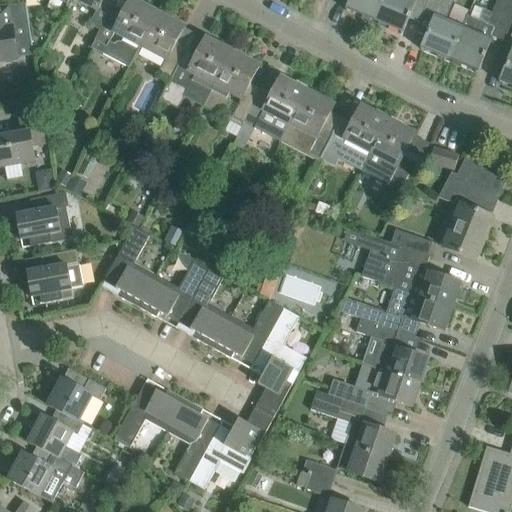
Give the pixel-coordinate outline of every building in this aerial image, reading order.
[(103,0),(76,0),(97,11),(89,26),(100,31),(100,32),(108,17),(109,18),(114,7),(103,1),(103,0)] [(129,68),(140,48),(157,15),(130,0),(118,23),(109,18),(108,17),(100,32),(100,31),(94,42),(91,48),(129,68)] [(348,10),(374,21),(383,0),(350,0),(346,11),(347,12),(348,10)] [(408,20),(419,24),(429,0),(383,0),(374,21),(401,32),(400,34),(402,34),(408,20)] [(429,0),(419,24),(415,33),(426,37),(421,50),(422,51),(423,49),(450,60),(462,31),(442,23),(451,0),(429,0)] [(468,17),(462,31),(450,60),(476,71),(475,73),(477,74),(490,42),(489,42),(491,37),(503,42),(511,21),(511,0),(497,0),(487,25),(468,17)] [(32,46),(26,6),(0,9),(0,64),(17,61),(15,48),(32,46)] [(170,82),(183,56),(172,51),(184,29),(157,15),(140,48),(166,61),(158,76),(170,82)] [(507,63),(499,83),(500,84),(501,82),(511,86),(511,34),(501,60),(507,63)] [(184,98),(203,109),(232,54),(205,40),(194,62),(183,56),(170,82),(160,101),(177,110),(184,98)] [(236,138),(237,136),(258,96),(247,90),(259,68),(232,54),(203,109),(230,123),(225,132),(236,138)] [(264,135),(281,143),(307,93),(280,79),(268,101),(258,96),(237,136),(245,140),(251,128),(255,130),(264,112),(273,117),(264,135)] [(319,163),(320,161),(326,150),(325,150),(333,135),(332,134),(322,129),(334,107),(307,93),(281,143),(319,163)] [(333,168),(338,160),(361,172),(370,155),(387,122),(361,107),(349,130),(338,124),(332,134),(333,135),(325,150),(326,150),(320,161),(333,168)] [(0,167),(15,165),(35,162),(32,147),(46,144),(41,117),(19,121),(21,135),(0,138),(0,167)] [(387,122),(370,155),(361,172),(387,185),(383,193),(395,200),(414,164),(403,158),(414,136),(387,122)] [(459,157),(433,149),(429,164),(454,172),(459,157)] [(460,209),(444,248),(475,261),(492,219),(490,218),(505,183),(465,162),(457,176),(451,174),(438,198),(460,209)] [(54,191),(51,172),(36,174),(39,194),(54,191)] [(71,238),(66,209),(68,208),(66,194),(30,201),(32,214),(25,215),(26,220),(17,222),(20,242),(30,240),(31,248),(69,241),(71,238)] [(121,300),(139,310),(157,278),(134,265),(150,237),(134,228),(104,284),(124,295),(121,300)] [(395,231),(391,244),(427,256),(432,244),(395,231)] [(428,274),(424,273),(430,257),(427,256),(391,244),(375,239),(362,278),(395,289),(452,308),(460,286),(461,286),(461,285),(428,274)] [(83,289),(79,265),(76,251),(40,258),(41,259),(48,258),(50,270),(36,272),(37,278),(27,279),(31,299),(40,297),(42,305),(73,300),(72,291),(83,289)] [(179,290),(157,278),(139,310),(156,319),(159,314),(179,325),(209,270),(194,261),(179,290)] [(280,267),(271,264),(268,273),(277,276),(280,267)] [(196,341),(213,350),(231,319),(208,306),(224,278),(209,270),(179,325),(198,336),(196,341)] [(263,286),(260,296),(269,300),(273,289),(263,286)] [(452,308),(395,289),(387,314),(379,311),(377,315),(364,310),(360,320),(398,332),(402,318),(445,333),(445,331),(444,331),(452,308)] [(253,331),(231,319),(213,350),(231,360),(234,355),(254,366),(284,311),(269,303),(253,331)] [(256,407),(274,418),(306,360),(283,347),(299,319),(284,311),(254,366),(265,372),(258,385),(266,390),(256,407)] [(377,356),(373,368),(419,384),(427,361),(428,362),(429,361),(397,350),(397,351),(391,350),(398,332),(360,320),(356,333),(382,342),(380,346),(375,344),(372,355),(377,356)] [(411,407),(419,384),(373,368),(363,364),(355,388),(333,381),(328,396),(364,409),(370,394),(412,408),(413,407),(411,407)] [(48,407),(56,411),(77,423),(77,422),(88,403),(97,385),(68,370),(63,380),(62,380),(48,407)] [(167,434),(185,402),(168,392),(165,397),(145,386),(114,441),(130,450),(145,422),(167,434)] [(396,436),(382,432),(363,425),(365,421),(361,420),(364,409),(328,396),(317,392),(311,411),(352,425),(345,446),(387,460),(395,437),(396,438),(396,436)] [(185,402),(167,434),(189,446),(174,474),(189,483),(220,427),(200,416),(203,411),(185,402)] [(274,418),(256,407),(246,425),(238,420),(231,434),(220,427),(189,483),(203,491),(219,463),(242,475),(250,461),(244,458),(251,446),(256,449),(274,418)] [(28,444),(36,448),(58,460),(58,459),(72,467),(75,468),(81,456),(65,448),(72,433),(77,436),(83,425),(77,422),(77,423),(56,411),(51,421),(42,417),(28,444)] [(345,446),(336,469),(380,484),(380,483),(379,483),(387,460),(345,446)] [(58,460),(36,448),(31,458),(23,454),(8,481),(38,497),(52,470),(66,478),(72,467),(58,459),(58,460)] [(511,456),(506,455),(487,449),(486,450),(488,450),(476,491),(474,490),(469,508),(483,511),(507,511),(511,496),(511,456)] [(300,474),(332,485),(337,471),(306,461),(302,474),(300,473),(300,474)] [(305,489),(305,490),(328,498),(332,485),(300,474),(296,486),(305,489)] [(362,511),(345,506),(331,501),(327,511),(362,511)] [(34,511),(35,511),(24,503),(16,511),(2,511),(0,510),(0,511),(34,511)]
